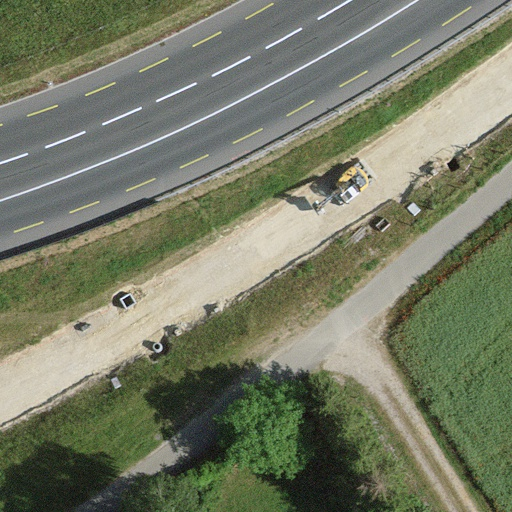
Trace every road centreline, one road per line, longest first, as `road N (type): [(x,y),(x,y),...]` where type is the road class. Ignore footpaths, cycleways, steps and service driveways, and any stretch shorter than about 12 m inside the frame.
road 1 (primary): [(0,188),(192,112),(399,0)]
road 2 (track): [(473,511),(350,318)]
